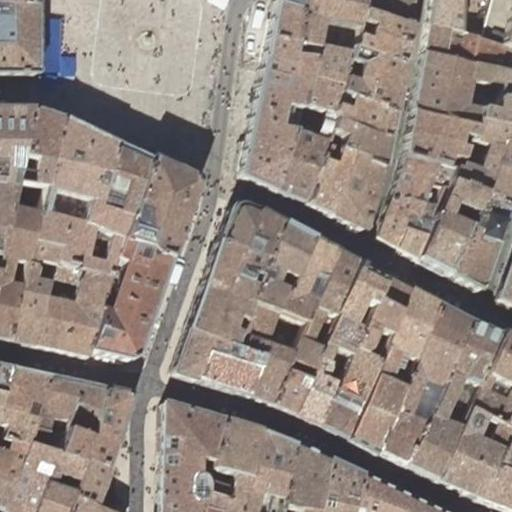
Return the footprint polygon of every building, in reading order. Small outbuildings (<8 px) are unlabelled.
[(0,0),(0,7),(33,8),(32,0),(0,0)] [(290,47),(297,0),(278,0),(271,4),(256,73),(304,88),(305,83),(311,63),(306,61),(308,50),(290,47)] [(353,27),(356,15),(359,0),(297,0),(290,47),(308,50),(306,61),(311,63),(305,83),(336,89),(342,66),(345,57),(346,52),(347,52),(351,39),(352,32),(353,27)] [(394,0),(359,0),(356,15),(404,31),(408,4),(394,0)] [(427,0),(424,28),(455,36),(456,0),(427,0)] [(496,47),(501,48),(511,51),(511,0),(456,0),(455,36),(496,47)] [(0,77),(31,77),(32,76),(33,75),(33,8),(0,7),(0,77)] [(404,31),(356,15),(353,27),(352,32),(362,35),(402,48),(404,31)] [(424,28),(420,55),(435,60),(468,68),(480,70),(486,72),(494,73),(495,67),(501,48),(496,47),(455,36),(424,28)] [(362,35),(352,32),(351,39),(347,52),(398,69),(402,48),(362,35)] [(495,67),(494,73),(504,75),(504,77),(511,78),(511,51),(501,48),(495,67)] [(398,69),(347,52),(346,52),(345,57),(342,66),(336,89),(334,97),(338,98),(345,101),(388,116),(398,69)] [(420,55),(408,113),(472,131),(474,124),(477,110),(480,97),(483,85),(486,72),(480,70),(468,68),(435,60),(420,55)] [(511,106),(511,78),(504,77),(504,75),(494,73),(486,72),(483,85),(499,89),(496,101),(511,106)] [(237,179),(269,194),(288,136),(296,115),(297,111),(297,109),(304,88),(256,73),(235,176),(235,178),(237,179)] [(334,97),(336,89),(305,83),(304,88),(297,109),(297,111),(296,115),(288,136),(269,194),(299,206),(300,206),(320,145),(322,146),(326,136),(329,124),(327,118),(329,111),(334,97)] [(382,145),(388,116),(345,101),(338,98),(334,97),(329,111),(327,118),(329,124),(382,145)] [(487,126),(511,131),(511,106),(496,101),(493,101),(490,114),(477,110),(474,124),(487,127),(487,126)] [(17,160),(26,111),(0,111),(0,231),(1,232),(11,191),(12,186),(16,168),(17,160)] [(40,190),(56,121),(34,111),(26,111),(17,160),(31,162),(29,171),(16,168),(12,186),(40,190)] [(408,113),(403,136),(455,151),(458,139),(469,142),(472,131),(408,113)] [(113,147),(56,121),(40,190),(35,214),(27,242),(56,249),(52,265),(76,271),(106,279),(110,262),(117,243),(125,222),(94,209),(113,147)] [(382,145),(329,124),(326,136),(339,140),(335,151),(345,156),(377,172),(382,145)] [(476,162),(511,173),(511,131),(487,126),(487,127),(474,124),(472,131),(469,142),(468,145),(479,148),(476,162)] [(443,169),(450,171),(452,172),(454,167),(456,164),(459,155),(460,152),(455,151),(403,136),(399,159),(440,169),(443,160),(447,161),(446,166),(444,166),(443,169)] [(327,148),(322,146),(320,145),(300,206),(299,206),(299,207),(325,219),(345,156),(335,151),(333,151),(328,166),(321,164),(327,148)] [(145,161),(113,147),(94,209),(125,222),(145,161)] [(359,231),(377,172),(345,156),(325,219),(356,233),(357,233),(357,232),(358,232),(359,232),(359,231)] [(434,210),(444,185),(450,171),(443,169),(440,169),(399,159),(387,199),(412,205),(417,206),(422,195),(431,198),(427,209),(434,210)] [(17,160),(16,168),(29,171),(31,162),(17,160)] [(145,161),(125,222),(117,243),(143,251),(147,255),(166,262),(192,186),(190,181),(169,172),(145,161)] [(475,202),(504,212),(511,190),(511,173),(476,162),(474,171),(454,167),(452,172),(450,171),(444,185),(477,197),(475,202)] [(412,261),(443,277),(469,217),(471,212),(474,204),(475,202),(477,197),(444,185),(434,210),(412,261)] [(35,214),(40,190),(12,186),(11,191),(1,232),(0,231),(0,343),(5,344),(17,288),(4,286),(9,262),(22,265),(27,242),(35,214)] [(237,252),(255,213),(230,199),(213,244),(237,252)] [(392,251),(412,261),(434,210),(427,209),(417,206),(412,205),(387,199),(372,240),(392,251)] [(469,217),(443,277),(473,293),(474,293),(475,293),(475,292),(476,292),(504,212),(475,202),(474,204),(471,212),(469,217)] [(262,264),(279,225),(255,213),(237,252),(262,264)] [(307,240),(279,225),(262,264),(260,268),(255,281),(245,305),(248,306),(274,315),(284,293),(267,286),(273,274),(289,281),(307,240)] [(333,254),(307,240),(289,281),(284,293),(274,315),(302,326),(309,310),(313,302),(300,296),(309,274),(322,280),(333,254)] [(52,267),(52,265),(56,249),(27,242),(22,265),(17,288),(5,344),(31,349),(42,300),(46,284),(30,281),(32,271),(30,269),(32,263),(52,267)] [(143,251),(117,243),(110,262),(119,265),(103,311),(98,310),(85,353),(86,354),(125,363),(131,359),(148,311),(166,262),(147,255),(143,251)] [(260,268),(262,264),(237,252),(213,244),(198,288),(221,296),(245,305),(255,281),(260,268)] [(511,247),(493,302),(511,310),(511,247)] [(355,265),(333,254),(322,280),(313,302),(309,310),(302,326),(294,342),(285,365),(308,373),(315,358),(317,351),(303,345),(316,313),(329,317),(341,292),(355,265)] [(17,288),(22,265),(9,262),(4,286),(17,288)] [(50,275),(52,267),(32,263),(30,269),(32,271),(30,281),(46,284),(48,285),(50,275)] [(56,353),(86,360),(86,354),(85,353),(98,310),(106,279),(76,271),(52,265),(52,267),(50,275),(48,285),(46,284),(42,300),(31,349),(56,353)] [(381,279),(355,265),(341,292),(329,317),(331,318),(349,325),(360,302),(369,307),(381,279)] [(284,293),(289,281),(273,274),(267,286),(284,293)] [(313,302),(322,280),(309,274),(300,296),(313,302)] [(406,292),(381,279),(369,307),(361,326),(359,329),(349,351),(363,357),(373,332),(388,338),(406,292)] [(232,351),(248,306),(245,305),(221,296),(198,288),(190,310),(186,323),(183,332),(223,347),(232,351)] [(435,307),(406,292),(388,338),(384,349),(378,364),(395,372),(402,356),(414,360),(435,307)] [(302,326),(274,315),(248,306),(232,351),(247,357),(256,360),(252,372),(243,399),(266,408),(280,376),(284,369),(285,365),(294,342),(302,326)] [(467,323),(435,307),(414,360),(407,377),(391,413),(371,456),(372,457),(400,470),(431,407),(414,399),(420,386),(437,393),(467,323)] [(331,318),(329,317),(316,313),(303,345),(317,351),(331,318)] [(349,325),(331,318),(317,351),(315,358),(329,364),(341,369),(349,351),(359,329),(349,325)] [(495,336),(467,323),(437,393),(431,407),(400,470),(432,484),(455,432),(464,411),(466,407),(473,390),(478,378),(494,342),(496,337),(495,336)] [(170,377),(191,384),(199,356),(217,361),(223,347),(183,332),(168,374),(170,377)] [(384,349),(388,338),(373,332),(363,357),(378,364),(384,349)] [(511,399),(511,398),(511,338),(497,332),(495,336),(496,337),(494,342),(478,378),(473,390),(466,407),(464,411),(481,420),(493,427),(498,429),(504,416),(509,405),(511,399)] [(247,357),(232,351),(223,347),(217,361),(199,356),(191,384),(243,399),(252,372),(243,369),(247,357)] [(363,357),(349,351),(341,369),(334,386),(331,392),(360,405),(378,364),(363,357)] [(243,369),(252,372),(256,360),(247,357),(243,369)] [(329,364),(315,358),(308,373),(308,375),(304,385),(289,418),(316,428),(326,404),(331,392),(334,386),(321,381),(329,364)] [(341,369),(329,364),(321,381),(334,386),(341,369)] [(395,372),(378,364),(360,405),(354,417),(344,442),(343,441),(342,442),(372,458),(372,457),(371,456),(391,413),(407,377),(395,372)] [(45,378),(4,369),(0,384),(0,439),(23,448),(24,446),(31,428),(33,422),(30,421),(45,378)] [(289,418),(304,385),(280,376),(266,408),(289,418)] [(102,391),(45,378),(30,421),(33,422),(31,428),(45,433),(45,430),(47,423),(58,427),(56,431),(62,433),(63,431),(89,440),(102,391)] [(431,407),(437,393),(420,386),(414,399),(431,407)] [(125,396),(102,391),(89,440),(111,447),(127,400),(125,396)] [(354,417),(360,405),(331,392),(326,404),(354,417)] [(208,470),(221,423),(166,406),(160,404),(158,406),(157,439),(156,472),(154,506),(154,511),(196,511),(197,511),(201,496),(204,484),(208,470)] [(316,428),(343,441),(344,442),(354,417),(326,404),(316,428)] [(455,432),(432,484),(474,503),(490,472),(499,453),(508,434),(498,429),(493,427),(484,446),(472,441),(481,420),(464,411),(455,432)] [(511,419),(504,416),(498,429),(508,434),(511,435),(511,419)] [(493,427),(481,420),(472,441),(484,446),(493,427)] [(256,433),(221,423),(208,470),(231,477),(227,490),(204,484),(201,496),(224,502),(238,506),(245,481),(256,433)] [(45,433),(31,428),(24,446),(39,451),(45,433)] [(111,447),(89,440),(63,431),(62,433),(54,457),(80,465),(103,471),(104,470),(111,447)] [(289,446),(256,433),(245,481),(238,506),(236,511),(276,511),(277,508),(289,446)] [(490,472),(474,503),(500,511),(511,511),(511,435),(508,434),(499,453),(490,472)] [(0,511),(23,448),(0,439),(0,511)] [(24,446),(23,448),(0,511),(30,511),(51,456),(39,451),(24,446)] [(312,511),(322,462),(289,446),(277,508),(293,511),(312,511)] [(80,465),(54,457),(51,456),(30,511),(100,511),(92,509),(92,508),(67,499),(80,465)] [(346,511),(357,479),(322,462),(312,511),(346,511)] [(103,471),(80,465),(67,499),(92,508),(106,471),(104,470),(103,471)] [(346,511),(426,511),(357,479),(346,511)] [(236,511),(238,506),(224,502),(201,496),(197,511),(198,511),(236,511)]
